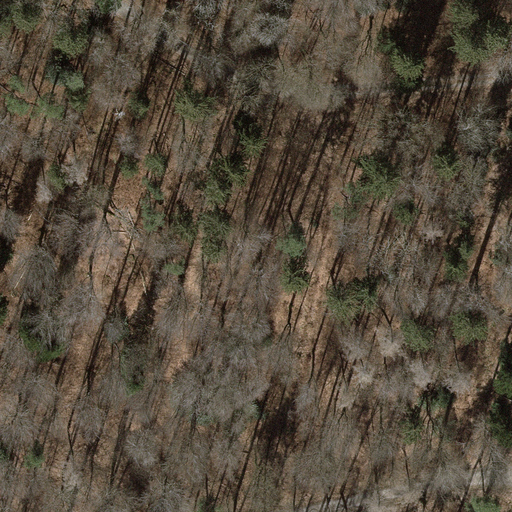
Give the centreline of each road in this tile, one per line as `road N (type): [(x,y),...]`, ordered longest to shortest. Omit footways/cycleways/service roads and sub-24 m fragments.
road 1 (track): [(110,0),(243,85),(333,91),(511,71)]
road 2 (track): [(500,471),(321,511)]
